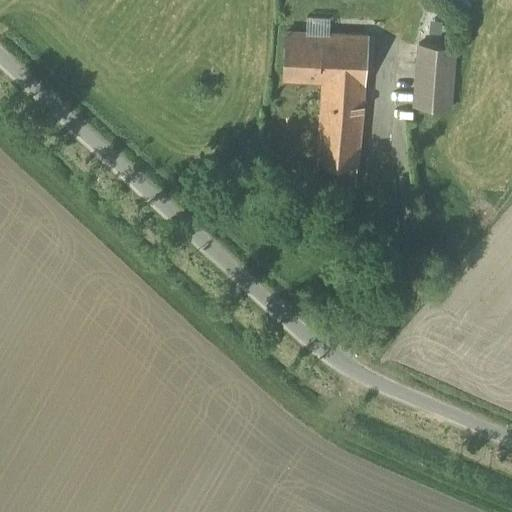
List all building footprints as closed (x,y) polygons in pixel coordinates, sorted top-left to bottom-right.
[(322,34),(286,32),(283,77),(321,80),(323,32),(322,32),(322,34)] [(369,34),(323,32),(321,80),(323,80),(319,129),(361,132),(365,85),(369,34)] [(455,47),(420,44),(415,106),(451,109),(455,47)] [(361,132),(319,129),(317,162),(318,162),(358,165),(359,165),(361,132)] [(358,165),(318,162),(316,179),(356,183),(358,165)]
